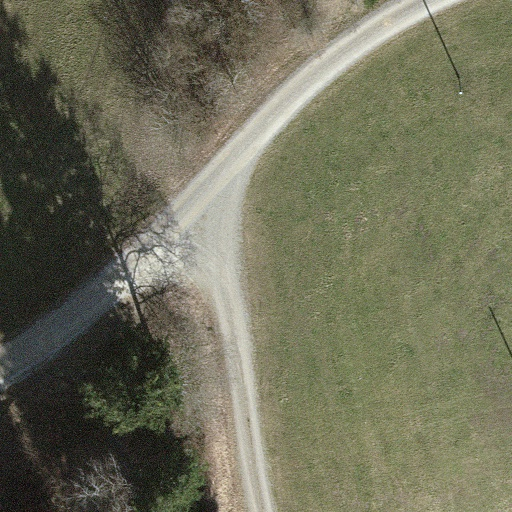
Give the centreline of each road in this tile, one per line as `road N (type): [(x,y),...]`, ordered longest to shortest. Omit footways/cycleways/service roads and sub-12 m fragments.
road 1 (track): [(200,195),(242,335),(261,511)]
road 2 (track): [(444,0),(367,39),(286,100),(200,195)]
road 3 (track): [(200,195),(63,337),(0,373)]
